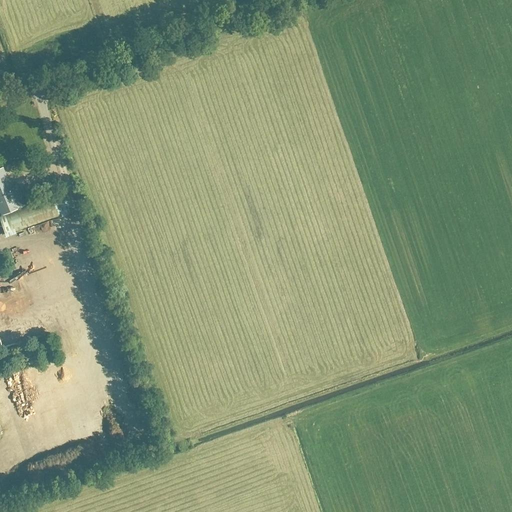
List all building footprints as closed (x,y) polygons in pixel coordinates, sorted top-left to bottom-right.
[(2,168),(0,169),(0,214),(1,216),(25,208),(17,187),(11,190),(2,168)] [(71,213),(64,194),(25,208),(1,216),(0,216),(0,219),(6,238),(15,235),(14,232),(71,213)] [(27,242),(8,251),(11,256),(30,247),(27,242)] [(53,252),(61,250),(59,243),(51,245),(53,252)] [(48,440),(39,449),(50,461),(59,452),(48,440)]
